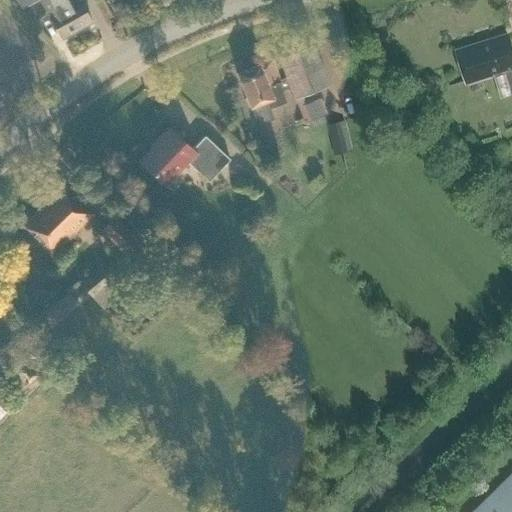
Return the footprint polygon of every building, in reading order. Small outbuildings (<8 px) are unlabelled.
[(15,0),(21,9),(28,5),(37,21),(47,16),(60,39),(91,21),(78,0),(15,0)] [(511,50),(507,35),(454,52),(463,82),(505,69),(511,91),(511,50)] [(293,96),(326,83),(310,44),(276,57),(284,77),(278,79),(270,60),(235,74),(249,108),(250,108),(256,124),(272,118),(265,101),(267,100),(270,107),(284,102),(280,91),(289,87),(293,96)] [(319,92),(306,100),(314,112),(327,104),(319,92)] [(389,129),(400,141),(410,132),(399,120),(389,129)] [(349,151),(343,125),(328,128),(334,155),(349,151)] [(207,182),(228,159),(204,136),(191,149),(167,127),(154,140),(156,142),(138,161),(164,185),(186,162),(207,182)] [(51,255),(92,214),(62,184),(20,225),(51,255)] [(144,245),(114,215),(99,230),(128,260),(144,245)] [(101,308),(123,290),(99,264),(78,283),(101,308)] [(511,511),(511,471),(470,511),(511,511)]
